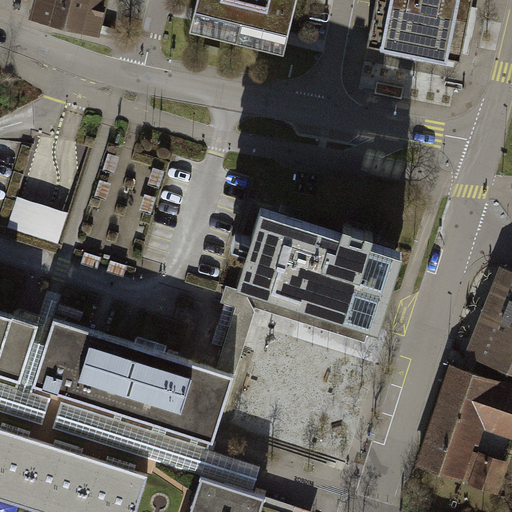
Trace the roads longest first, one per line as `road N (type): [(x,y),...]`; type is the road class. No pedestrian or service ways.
road 1 (residential): [(377,500),(459,230)]
road 2 (residential): [(143,80),(323,113)]
road 3 (residential): [(323,113),(484,143)]
road 4 (residential): [(0,32),(143,80)]
